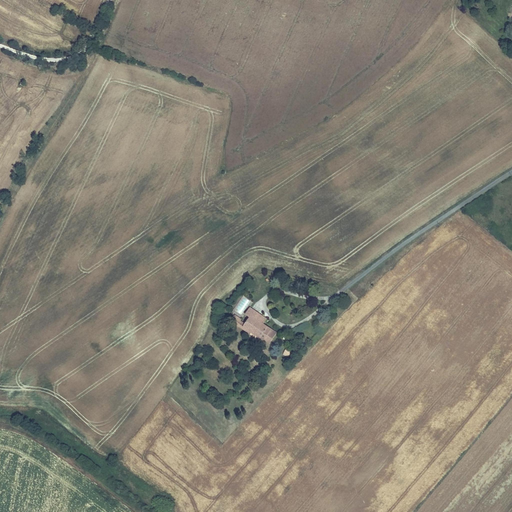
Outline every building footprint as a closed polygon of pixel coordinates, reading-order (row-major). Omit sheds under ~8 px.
[(273,340),(277,333),(263,324),(255,318),(258,313),(250,308),(246,314),(250,317),(246,323),(244,326),(252,331),(250,333),(263,342),(267,336),(273,340)] [(267,319),(258,313),(255,318),(263,324),(267,319)] [(237,325),(241,320),(234,315),(229,321),(237,326),(237,325)] [(250,333),(252,331),(244,326),(246,323),(241,320),(237,325),(249,334),(250,333)] [(273,340),(267,336),(263,342),(268,346),(273,340)] [(292,350),(286,348),(283,355),(288,357),(292,350)]
